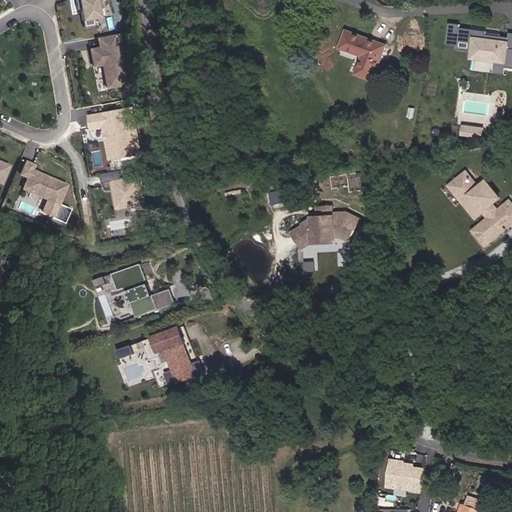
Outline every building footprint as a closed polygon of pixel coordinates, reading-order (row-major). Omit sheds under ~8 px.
[(76,0),(78,8),(82,7),(85,26),(95,24),(94,16),(100,15),(99,7),(102,6),(100,0),(76,0)] [(511,36),(494,34),(495,31),(468,28),(468,24),(457,23),(454,44),(464,46),(463,49),(480,52),(490,53),(490,59),(503,61),(511,62),(511,36)] [(116,33),(103,36),(105,46),(91,48),(94,65),(104,64),(108,86),(125,83),(116,33)] [(351,38),(345,53),(368,60),(361,78),(380,84),(391,51),(351,38)] [(501,73),(511,74),(511,62),(503,61),(501,73)] [(132,108),(91,115),(93,128),(105,126),(111,158),(140,152),(132,108)] [(474,125),(467,123),(465,132),(473,134),(474,125)] [(473,134),(486,135),(487,126),(474,125),(473,134)] [(0,181),(2,182),(10,165),(0,161),(0,181)] [(47,199),(43,210),(54,215),(67,184),(32,169),(34,164),(26,161),(21,174),(27,177),(22,188),(47,199)] [(120,170),(101,173),(103,183),(113,181),(118,209),(146,204),(141,176),(122,179),(120,170)] [(474,170),(458,183),(477,207),(484,200),(497,215),(489,222),(481,228),(492,242),(510,228),(502,218),(508,213),(511,218),(511,203),(505,209),(499,202),(507,195),(494,179),(486,186),(474,170)] [(273,204),(286,202),(284,188),(271,191),(273,204)] [(484,200),(477,207),(489,222),(497,215),(484,200)] [(338,215),(338,211),(339,204),(322,205),(323,215),(338,215)] [(298,230),(307,244),(320,236),(338,236),(338,231),(348,231),(355,235),(364,218),(352,211),(338,211),(338,215),(323,215),(316,215),(317,223),(308,223),(298,230)] [(353,239),(355,235),(348,231),(338,231),(338,236),(320,236),(307,244),(309,248),(320,241),(340,241),(340,237),(349,237),(353,239)] [(141,259),(113,270),(119,286),(147,276),(141,259)] [(150,283),(135,288),(145,314),(159,309),(150,283)] [(198,355),(189,323),(185,324),(189,339),(187,340),(192,357),(198,355)] [(192,357),(187,340),(189,339),(185,324),(159,332),(163,346),(170,344),(176,366),(166,369),(169,380),(179,377),(179,378),(196,373),(196,372),(205,370),(202,359),(193,361),(192,357)] [(176,366),(170,344),(163,346),(159,332),(146,335),(159,382),(169,380),(166,369),(176,366)] [(133,345),(119,348),(120,357),(135,355),(133,345)] [(506,395),(511,394),(511,347),(493,354),(506,395)] [(410,463),(397,461),(393,487),(427,492),(430,470),(419,469),(419,466),(410,465),(410,463)]
